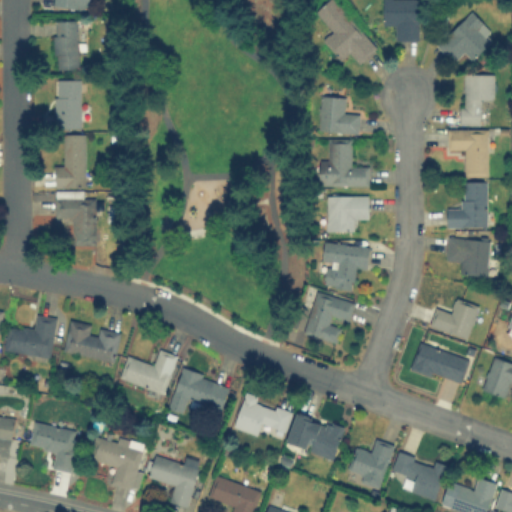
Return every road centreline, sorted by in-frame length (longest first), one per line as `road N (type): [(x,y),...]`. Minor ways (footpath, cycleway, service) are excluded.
road 1 (residential): [(13,271),(147,299),(253,355),(511,452)]
road 2 (residential): [(361,395),(406,273),(404,95)]
road 3 (residential): [(13,0),(13,271)]
